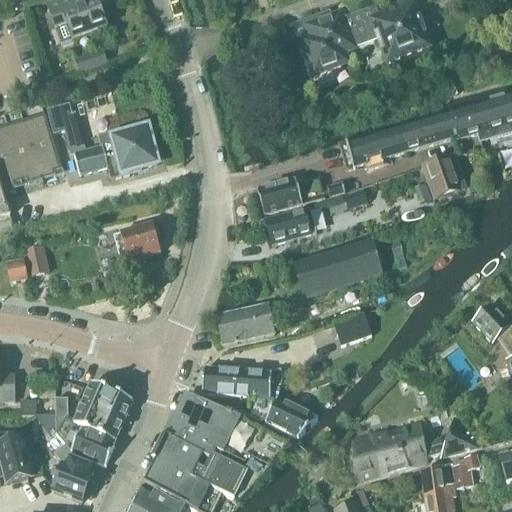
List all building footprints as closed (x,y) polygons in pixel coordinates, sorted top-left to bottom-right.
[(107,30),(96,2),(74,10),(71,1),(48,9),(56,32),(61,46),(73,42),(107,30)] [(387,67),(431,51),(414,7),(381,20),(376,8),(344,20),(342,14),(306,28),(313,47),(303,51),(313,77),(345,65),(342,55),(377,42),(387,67)] [(81,76),(107,66),(102,53),(76,63),(81,76)] [(511,95),(346,145),(354,170),(461,138),(462,141),(476,137),(479,146),(511,135),(511,95)] [(49,113),(55,135),(74,130),(68,108),(49,113)] [(61,172),(45,117),(24,123),(41,181),(55,177),(54,173),(59,172),(61,172)] [(41,181),(24,123),(5,129),(22,187),(23,187),(21,183),(27,182),(28,185),(41,181)] [(0,130),(0,185),(2,193),(3,193),(16,189),(15,185),(20,184),(21,187),(22,187),(5,129),(0,130)] [(100,150),(74,157),(80,177),(107,170),(111,183),(130,178),(129,174),(157,167),(152,146),(155,145),(152,134),(149,135),(148,131),(113,140),(112,136),(97,140),(100,150)] [(436,201),(460,192),(454,175),(459,173),(453,158),(425,168),(436,201)] [(297,188),(296,183),(257,193),(264,218),(294,210),(325,202),(319,182),(297,188)] [(330,201),(345,196),(342,186),(327,190),(330,201)] [(348,212),(367,205),(363,194),(344,201),(348,212)] [(310,212),(266,223),(272,248),(316,237),(310,212)] [(127,264),(161,255),(154,226),(119,235),(120,238),(114,239),(119,261),(126,259),(127,264)] [(304,300),(381,277),(370,244),(294,267),(304,300)] [(30,278),(48,274),(43,250),(24,254),(30,278)] [(11,285),(16,284),(27,282),(23,265),(7,268),(11,285)] [(221,349),(276,337),(269,307),(215,319),(221,349)] [(511,376),(511,326),(511,328),(491,307),(472,325),(492,346),(500,337),(511,349),(511,360),(508,362),(511,376)] [(372,339),(364,317),(364,316),(333,327),(341,350),(372,339)] [(204,371),(202,389),(209,397),(241,399),(277,402),(282,385),(280,372),(270,374),(271,376),(204,371)] [(399,382),(439,397),(424,376),(399,382)] [(0,404),(14,404),(14,378),(0,378),(0,404)] [(135,404),(133,404),(118,397),(121,390),(105,383),(102,390),(93,386),(76,425),(69,422),(69,402),(57,402),(57,438),(67,449),(73,456),(108,472),(117,451),(115,450),(135,404)] [(199,457),(258,486),(260,483),(291,449),(233,419),(234,418),(228,415),(228,416),(224,415),(186,398),(165,440),(199,457)] [(277,402),(241,399),(240,413),(299,441),(319,422),(277,402)] [(441,447),(424,451),(420,426),(383,436),(387,447),(377,450),(384,476),(426,464),(426,460),(440,456),(442,457),(442,460),(478,451),(454,422),(446,448),(441,447)] [(387,447),(383,436),(374,439),(373,437),(355,442),(358,484),(384,476),(377,450),(387,447)] [(187,511),(214,511),(221,497),(239,506),(258,486),(165,440),(153,464),(155,465),(144,488),(174,505),(185,511),(187,511)] [(0,448),(0,478),(4,477),(6,487),(11,485),(12,488),(27,484),(27,481),(32,480),(22,443),(0,448)] [(80,467),(73,456),(67,449),(56,458),(65,469),(55,495),(81,506),(84,501),(86,502),(92,486),(90,485),(92,480),(89,479),(92,472),(80,467)] [(511,455),(499,459),(507,486),(511,484),(511,455)] [(455,511),(454,501),(456,500),(454,487),(445,488),(442,468),(421,474),(426,511),(455,511)] [(459,489),(469,487),(466,468),(453,470),(456,486),(458,486),(459,489)] [(155,511),(184,511),(185,511),(174,505),(144,488),(136,502),(156,511),(155,511)] [(136,502),(131,511),(155,511),(156,511),(136,502)]
